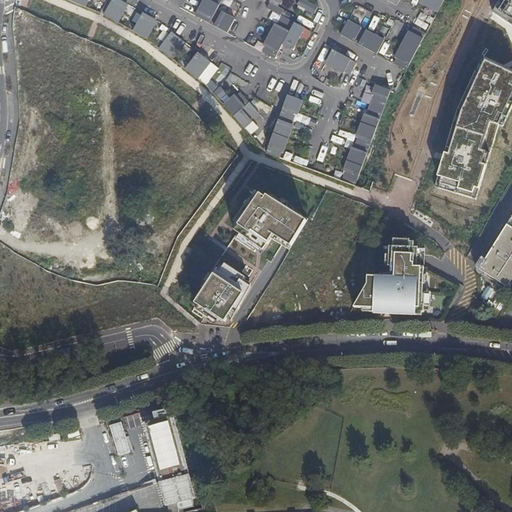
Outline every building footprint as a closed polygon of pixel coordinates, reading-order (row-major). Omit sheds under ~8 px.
[(71,0),(71,2),(86,8),(89,0),(71,0)] [(125,4),(117,0),(112,0),(104,16),(117,23),(124,11),(122,9),(125,4)] [(203,8),(198,17),(228,33),(236,19),(222,12),(221,14),(217,11),(222,0),(204,0),(201,7),(203,8)] [(418,0),(416,5),(428,11),(429,9),(434,12),(439,0),(418,0)] [(466,0),(448,41),(463,47),(484,0),(466,0)] [(511,0),(502,0),(493,14),(511,26),(511,0)] [(284,9),(270,2),(267,8),(281,15),(284,9)] [(421,11),(415,23),(426,30),(433,17),(421,11)] [(154,20),(143,14),(133,32),(146,39),(151,31),(149,29),(154,20)] [(263,52),(272,57),(292,20),(283,15),(278,24),(276,23),(266,42),(268,43),(263,52)] [(346,18),(338,32),(375,51),(382,37),(373,32),(371,35),(354,25),(355,23),(346,18)] [(405,67),(424,31),(411,25),(406,34),(405,33),(395,50),(397,51),(392,60),(405,67)] [(171,32),(158,48),(171,58),(180,47),(178,45),(181,41),(171,32)] [(56,46),(54,57),(67,60),(70,49),(56,46)] [(331,47),(324,59),(333,64),(332,66),(342,71),(343,69),(348,71),(354,59),(331,47)] [(30,64),(41,64),(41,50),(26,50),(25,76),(29,76),(30,64)] [(197,53),(185,69),(197,79),(203,71),(201,70),(208,61),(197,53)] [(435,58),(423,82),(438,89),(450,66),(435,58)] [(511,108),(511,73),(483,61),(458,113),(434,188),(475,200),(499,125),(504,127),(511,108)] [(353,185),(390,90),(375,84),(371,94),(373,95),(366,114),(363,113),(355,136),(357,137),(351,151),(349,150),(342,170),(344,171),(340,180),(353,185)] [(228,96),(221,102),(242,126),(250,120),(248,118),(256,111),(238,90),(230,97),(228,96)] [(286,93),(264,151),(277,156),(281,147),(283,147),(290,128),(288,127),(294,113),(296,114),(301,99),(286,93)] [(306,223),(259,196),(240,229),(270,246),(275,239),(291,249),(306,223)] [(511,220),(482,268),(511,286),(511,220)] [(423,292),(425,248),(415,248),(415,240),(411,240),(411,236),(405,236),(405,239),(395,239),(395,247),(390,246),(389,266),(392,266),(392,276),(368,275),(367,283),(354,307),(373,308),(373,313),(391,314),(391,310),(400,310),(400,314),(416,315),(417,312),(424,312),(424,306),(430,307),(430,292),(423,292)] [(213,276),(194,305),(223,324),(242,296),(213,276)] [(324,379),(324,370),(314,371),(315,380),(324,379)] [(178,416),(148,422),(164,505),(179,502),(180,508),(198,505),(192,473),(190,473),(178,416)] [(124,421),(112,425),(121,455),(134,452),(124,421)] [(0,482),(69,478),(67,442),(0,446),(0,482)]
